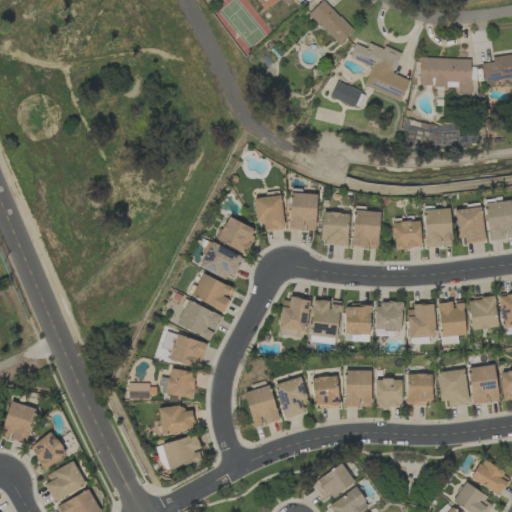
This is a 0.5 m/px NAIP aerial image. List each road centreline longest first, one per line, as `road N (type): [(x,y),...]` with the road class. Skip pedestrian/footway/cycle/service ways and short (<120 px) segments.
road 1 (residential): [(154,511),(308,442),(511,427)]
road 2 (tertiary): [(0,201),(138,511)]
road 3 (residential): [(283,266),(399,278),(511,265)]
road 4 (residential): [(238,469),(221,429),(226,366),(270,274),(283,266)]
